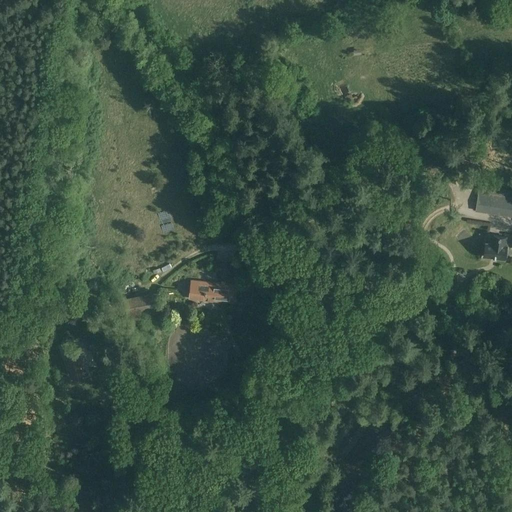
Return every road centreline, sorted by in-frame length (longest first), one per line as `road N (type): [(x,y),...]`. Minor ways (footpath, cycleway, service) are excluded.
road 1 (track): [(126,0),(224,125),(247,228),(243,249)]
road 2 (unclassified): [(189,511),(192,488),(242,410),(249,368),(290,322)]
